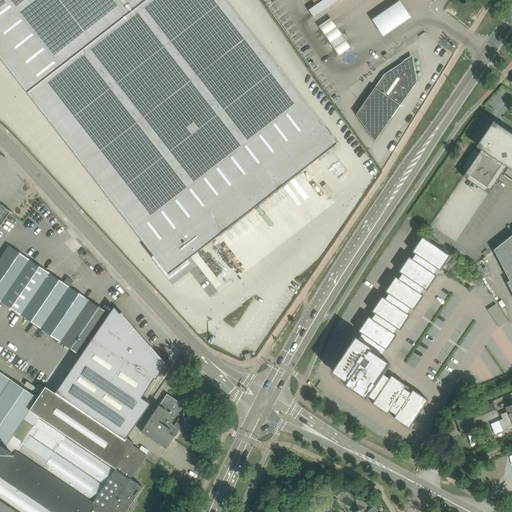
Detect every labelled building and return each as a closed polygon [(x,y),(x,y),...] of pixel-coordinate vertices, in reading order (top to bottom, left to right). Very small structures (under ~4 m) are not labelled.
[(0,0),(0,57),(154,255),(155,257),(170,275),(188,260),(337,143),(226,0),(0,0)] [(322,0),(309,9),(315,18),(340,0),(322,0)] [(400,3),(371,22),(383,40),(412,21),(400,3)] [(330,41),(341,33),(330,18),(319,25),(330,41)] [(334,46),(345,39),(341,33),(330,41),(334,46)] [(350,47),(345,39),(334,46),(339,54),(350,47)] [(384,74),(378,82),(356,114),(375,141),(416,81),(414,67),(404,60),(402,61),(402,62),(384,74)] [(511,133),(493,121),(493,120),(478,146),(481,149),(463,175),(470,181),(467,185),(475,192),(479,186),(489,193),(507,166),(511,169),(511,133)] [(0,226),(10,212),(13,214),(13,213),(0,203),(0,226)] [(511,234),(494,249),(511,285),(511,234)] [(355,336),(345,351),(331,372),(346,382),(344,384),(366,399),(368,395),(375,400),(372,403),(387,413),(389,410),(396,414),(394,418),(409,428),(428,399),(413,389),(411,393),(404,388),(406,385),(391,375),(389,378),(383,374),(390,363),(380,356),(385,349),(387,350),(397,335),(394,333),(397,328),(400,330),(410,315),(407,313),(410,308),(414,310),(424,295),(420,293),(424,288),(427,290),(437,276),(434,273),(437,268),(440,271),(451,256),(422,236),(412,251),(416,254),(412,259),(409,256),(399,271),(402,274),(399,279),(395,276),(385,291),(389,293),(385,298),(382,296),(372,311),(375,313),(372,318),(369,316),(358,331),(362,333),(358,338),(355,336)] [(10,245),(0,259),(0,269),(16,280),(30,259),(10,245)] [(30,259),(16,280),(1,301),(21,315),(50,273),(30,259)] [(0,300),(1,301),(16,280),(0,269),(0,300)] [(41,328),(69,286),(50,273),(21,315),(41,328)] [(41,328),(61,342),(89,300),(69,286),(41,328)] [(61,342),(81,355),(109,313),(89,300),(61,342)] [(488,309),(500,326),(508,321),(496,303),(488,309)] [(142,397),(155,378),(156,379),(158,376),(157,376),(157,375),(164,364),(134,329),(135,328),(134,328),(133,328),(131,326),(132,325),(131,326),(129,323),(130,323),(130,322),(129,323),(127,321),(128,320),(127,319),(126,320),(124,318),(125,317),(124,318),(122,315),(124,314),(121,312),(120,313),(114,307),(56,392),(125,440),(150,404),(142,397)] [(147,455),(146,454),(149,450),(142,445),(139,449),(133,445),(134,442),(128,438),(126,441),(125,440),(113,433),(51,391),(44,402),(0,371),(0,511),(91,511),(92,510),(94,511),(125,511),(143,486),(131,478),(147,455)] [(187,407),(174,398),(167,394),(160,405),(159,405),(141,432),(166,448),(174,436),(176,437),(181,429),(180,428),(185,420),(184,420),(185,418),(181,416),(187,407)] [(493,403),(467,413),(470,421),(472,426),(498,416),(493,403)] [(500,414),(502,419),(499,420),(500,421),(503,430),(511,426),(511,404),(506,407),(508,411),(500,414)] [(363,511),(365,509),(365,507),(356,503),(352,511),(363,511)]
